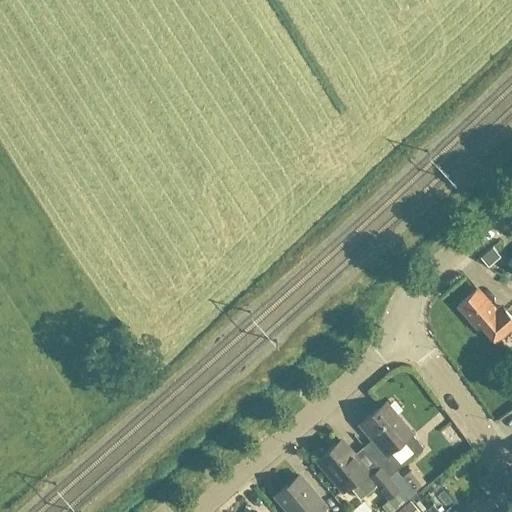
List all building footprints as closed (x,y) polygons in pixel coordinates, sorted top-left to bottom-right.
[(479,331),(483,327),(496,341),(511,327),(511,317),(503,308),(498,312),(478,290),(459,307),(467,316),(467,317),(479,331)] [(383,466),(381,468),(389,477),(423,448),(386,404),(362,425),(374,440),(366,447),(383,466)] [(511,412),(500,423),(509,432),(511,429),(511,412)] [(389,477),(381,468),(371,476),(367,471),(368,471),(343,441),(319,461),(344,491),(351,486),(362,499),(378,485),(390,499),(400,491),(388,477),(389,477)] [(328,511),(325,507),(326,506),(300,476),(277,496),(290,511),(328,511)] [(440,511),(434,504),(424,511),(501,511),(491,499),(474,511),(455,511),(454,511),(440,511)] [(351,511),(376,511),(362,500),(351,511)]
